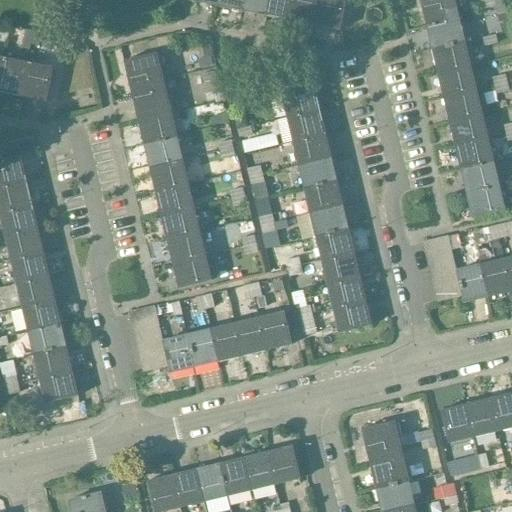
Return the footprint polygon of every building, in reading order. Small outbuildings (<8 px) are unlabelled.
[(219,0),(218,7),(241,12),(243,0),(219,0)] [(270,0),(243,0),(241,12),(267,17),(270,0)] [(296,0),(270,0),(267,17),(292,22),(296,0)] [(320,0),(296,0),(292,22),(315,26),(320,0)] [(344,0),(320,0),(315,26),(339,31),(344,0)] [(419,0),(426,27),(442,23),(439,11),(455,7),(453,0),(419,0)] [(495,7),(493,0),(484,0),(480,1),(482,10),(495,7)] [(506,14),(502,0),(493,0),(495,7),(497,16),(506,14)] [(442,23),(426,27),(431,51),(464,44),(467,43),(463,27),(460,28),(455,7),(439,11),(442,23)] [(33,33),(25,31),(22,44),(30,45),(33,33)] [(41,34),(33,33),(30,45),(38,47),(41,34)] [(185,50),(200,53),(202,38),(187,36),(185,50)] [(484,47),(497,44),(495,36),(482,39),(484,47)] [(464,44),(431,51),(437,74),(469,67),(464,44)] [(159,54),(124,63),(132,98),(149,94),(146,82),(161,78),(159,71),(163,70),(159,54)] [(210,57),(199,60),(201,68),(212,65),(210,57)] [(27,64),(3,60),(0,73),(0,92),(20,97),(27,64)] [(52,69),(27,64),(20,97),(45,102),(52,69)] [(469,67),(437,74),(443,98),(475,90),(469,67)] [(203,84),(216,80),(214,73),(201,76),(203,84)] [(492,78),(494,86),(506,83),(505,75),(492,78)] [(149,94),(132,98),(138,122),(170,115),(174,114),(170,98),(166,99),(161,78),(146,82),(149,94)] [(506,83),(494,86),(496,95),(508,92),(506,83)] [(312,86),(280,94),(286,119),(318,111),(312,86)] [(475,90),(443,98),(448,121),(481,114),(475,90)] [(318,111),(286,119),(292,142),(324,134),(318,111)] [(481,114),(448,121),(454,146),(486,138),(481,114)] [(170,115),(138,122),(143,144),(175,137),(170,115)] [(228,125),(226,115),(213,118),(215,128),(228,125)] [(511,124),(503,126),(505,134),(511,131),(511,124)] [(250,128),(237,131),(239,139),(252,136),(250,128)] [(324,134),(292,142),(298,166),(330,158),(324,134)] [(276,135),(243,142),(245,152),(278,145),(276,135)] [(175,137),(143,144),(149,168),(181,160),(175,137)] [(35,150),(32,138),(7,144),(10,156),(35,150)] [(486,138),(454,146),(460,170),(492,162),(486,138)] [(218,144),(220,151),(232,148),(231,141),(218,144)] [(0,147),(0,156),(9,154),(7,145),(0,147)] [(232,148),(220,151),(222,160),(234,157),(232,148)] [(19,157),(0,161),(0,186),(25,181),(19,157)] [(330,158),(298,166),(303,190),(335,182),(330,158)] [(181,160),(149,168),(155,192),(187,184),(181,160)] [(492,162),(460,170),(466,193),(498,186),(492,162)] [(247,170),(249,177),(261,174),(259,167),(247,170)] [(261,174),(249,177),(251,186),(263,183),(261,174)] [(25,181),(0,186),(0,212),(30,205),(25,181)] [(335,182),(303,190),(309,214),(341,207),(335,182)] [(187,184),(155,192),(161,216),(193,208),(187,184)] [(498,186),(466,193),(472,219),(504,211),(498,186)] [(229,192),(231,199),(244,196),(242,189),(229,192)] [(244,196),(231,199),(233,208),(246,205),(244,196)] [(30,205),(0,212),(0,218),(4,237),(36,229),(30,205)] [(341,207),(309,214),(315,238),(347,231),(341,207)] [(193,208),(161,216),(166,240),(198,232),(193,208)] [(259,219),(260,226),(273,223),(271,216),(259,219)] [(273,223),(260,226),(262,234),(275,232),(273,223)] [(503,225),(496,227),(499,239),(506,237),(503,225)] [(496,227),(488,229),(491,241),(499,239),(496,227)] [(36,229),(4,237),(10,260),(42,253),(36,229)] [(347,231),(315,238),(321,261),(353,254),(347,231)] [(198,232),(166,240),(172,265),(204,257),(198,232)] [(281,246),(279,235),(262,239),(265,250),(281,246)] [(457,236),(449,238),(452,250),(460,249),(457,236)] [(255,245),(253,237),(241,240),(243,248),(255,245)] [(447,237),(422,243),(425,255),(450,249),(447,237)] [(257,252),(255,245),(243,248),(245,255),(257,252)] [(450,249),(425,255),(428,267),(453,261),(450,249)] [(42,253),(10,260),(16,284),(48,277),(42,253)] [(353,254),(321,261),(326,285),(358,277),(353,254)] [(204,257),(172,265),(178,289),(210,281),(204,257)] [(285,261),(287,269),(300,266),(298,258),(285,261)] [(504,260),(480,266),(487,298),(511,292),(504,260)] [(453,261),(428,267),(430,278),(455,272),(453,261)] [(300,266),(287,269),(289,277),(302,274),(300,266)] [(455,272),(458,284),(461,297),(463,304),(487,298),(480,266),(455,272)] [(455,272),(430,278),(433,290),(458,284),(455,272)] [(48,277),(16,284),(21,308),(53,301),(48,277)] [(358,277),(326,285),(332,309),(364,301),(358,277)] [(258,284),(250,286),(253,298),(261,296),(258,284)] [(458,284),(433,290),(436,303),(461,297),(458,284)] [(250,286),(242,288),(245,300),(253,298),(250,286)] [(211,295),(203,297),(206,310),(214,308),(211,295)] [(203,297),(195,299),(198,311),(206,310),(203,297)] [(53,301),(21,308),(27,332),(59,324),(53,301)] [(364,301),(332,309),(338,334),(370,326),(364,301)] [(179,303),(171,305),(174,317),(182,315),(179,303)] [(297,310),(299,317),(311,314),(309,306),(297,310)] [(154,307),(128,313),(131,325),(156,319),(154,307)] [(283,313),(258,319),(266,351),(290,345),(283,313)] [(311,314),(299,317),(304,337),(316,334),(311,314)] [(156,319),(131,325),(134,337),(159,331),(156,319)] [(258,319),(235,325),(243,357),(266,351),(258,319)] [(59,324),(27,332),(33,356),(65,348),(59,324)] [(235,325),(211,330),(219,362),(243,357),(235,325)] [(211,330),(187,336),(195,368),(219,362),(211,330)] [(159,331),(134,337),(137,348),(162,342),(159,331)] [(187,336),(162,342),(165,355),(168,367),(170,374),(195,368),(187,336)] [(162,342),(137,348),(140,361),(165,355),(162,342)] [(65,348),(33,356),(39,380),(71,372),(65,348)] [(165,355),(140,361),(143,373),(168,367),(165,355)] [(71,372),(39,380),(44,404),(77,397),(71,372)] [(3,380),(5,388),(17,385),(16,377),(3,380)] [(17,385),(5,388),(7,396),(19,393),(17,385)] [(511,394),(489,400),(497,432),(511,428),(511,394)] [(489,400),(464,406),(472,438),(497,432),(489,400)] [(464,406),(440,412),(448,444),(472,438),(464,406)] [(397,422),(361,431),(370,466),(384,463),(382,452),(399,448),(397,439),(400,438),(397,422)] [(419,434),(421,442),(433,439),(431,431),(419,434)] [(435,447),(433,439),(421,442),(423,450),(435,447)] [(291,448),(267,453),(275,486),(299,480),(295,463),(291,448)] [(384,463),(370,466),(376,491),(408,483),(411,482),(407,466),(404,467),(399,448),(382,452),(384,463)] [(267,453),(243,459),(251,491),(275,486),(267,453)] [(485,455),(477,457),(480,469),(488,467),(485,455)] [(477,456),(446,463),(449,477),(480,470),(480,469),(477,457),(477,456)] [(243,459),(219,465),(228,497),(251,491),(243,459)] [(219,465),(195,471),(203,503),(228,497),(219,465)] [(195,471),(172,476),(179,509),(203,503),(195,471)] [(172,476),(147,482),(154,511),(165,511),(179,509),(172,476)] [(408,483),(376,491),(380,511),(388,511),(413,506),(408,483)] [(453,485),(447,486),(446,486),(448,497),(448,498),(456,496),(453,485)] [(103,493),(68,501),(70,511),(104,511),(104,509),(107,508),(103,493)] [(448,498),(448,497),(443,499),(445,507),(458,504),(456,496),(448,498)] [(125,505),(126,511),(132,511),(139,510),(138,502),(125,505)]
